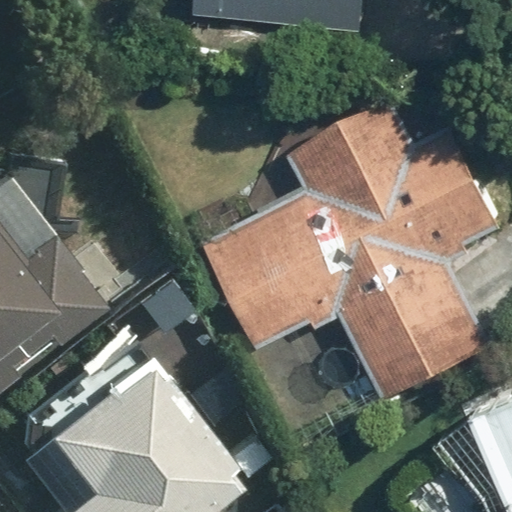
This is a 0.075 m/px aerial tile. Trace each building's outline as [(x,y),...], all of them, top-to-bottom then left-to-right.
[(193,0),(192,19),(365,29),(366,0),(193,0)] [(281,149),(300,187),(196,241),(253,352),(338,309),(381,393),(491,337),(449,256),(501,229),(443,116),(410,133),(390,93),(281,149)] [(0,391),(117,307),(41,201),(0,230),(0,391)] [(199,431),(130,351),(24,442),(69,494),(48,511),(29,511),(28,510),(25,511),(194,511),(272,445),(234,401),(199,431)] [(511,511),(511,396),(463,420),(506,511),(511,511)]
